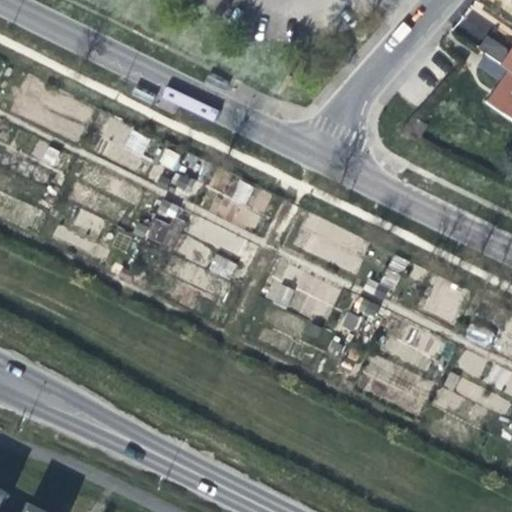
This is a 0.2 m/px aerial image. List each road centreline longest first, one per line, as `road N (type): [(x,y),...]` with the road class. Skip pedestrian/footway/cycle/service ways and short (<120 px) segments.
road 1 (residential): [(313,151),(0,2)]
road 2 (tertiary): [(269,511),(0,378)]
road 3 (residential): [(511,248),(313,151)]
road 4 (residential): [(313,151),(437,0)]
